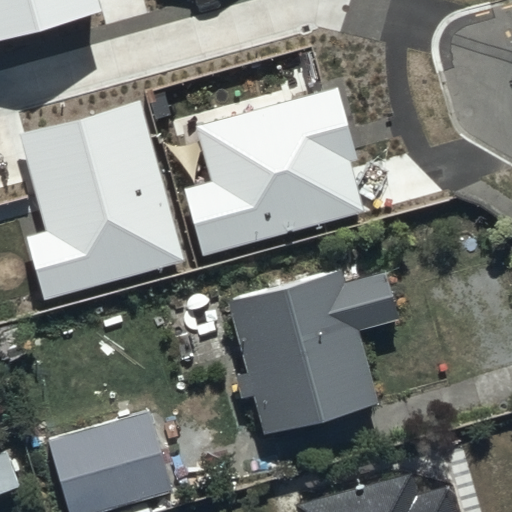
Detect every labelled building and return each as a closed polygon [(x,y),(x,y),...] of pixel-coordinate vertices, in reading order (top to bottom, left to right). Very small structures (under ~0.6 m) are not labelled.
[(94,0),(0,0),(0,34),(97,9),(94,0)] [(336,90),(200,127),(215,182),(187,190),(205,254),(360,212),(345,159),(354,157),(336,90)] [(139,105),(23,136),(50,233),(30,238),(45,296),(181,259),(139,105)] [(375,410),(357,340),(398,330),(384,280),(346,290),(343,278),(226,308),(244,376),(231,379),(238,408),(254,404),(263,439),(375,410)] [(118,511),(169,497),(147,420),(44,449),(62,511),(118,511)] [(411,480),(300,509),(300,511),(452,511),(447,491),(416,499),(411,480)]
